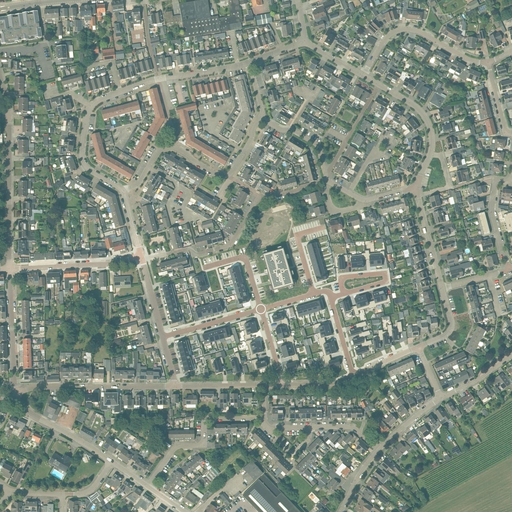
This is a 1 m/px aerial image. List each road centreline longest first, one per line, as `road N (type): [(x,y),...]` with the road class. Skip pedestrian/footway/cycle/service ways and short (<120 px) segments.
road 1 (residential): [(9,268),(9,115),(0,74)]
road 2 (residential): [(121,190),(82,159),(87,111),(102,97),(158,78)]
road 3 (residential): [(174,386),(18,392)]
road 4 (residential): [(147,486),(175,447),(203,441),(208,419),(264,418)]
road 5 (residential): [(487,61),(406,28),(384,39),(363,75)]
road 6 (residential): [(141,259),(230,245),(261,199)]
road 7 (residential): [(9,268),(141,259)]
road 8 (residential): [(18,392),(9,268)]
